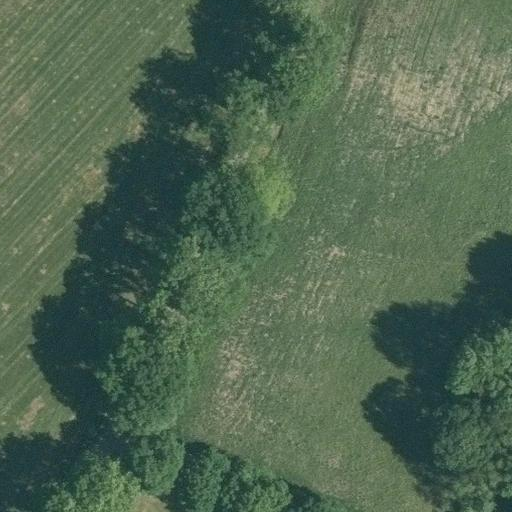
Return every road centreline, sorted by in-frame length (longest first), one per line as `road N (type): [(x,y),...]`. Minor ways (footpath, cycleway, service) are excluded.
road 1 (unclassified): [(113,427),(302,0)]
road 2 (tertiary): [(113,427),(308,511)]
